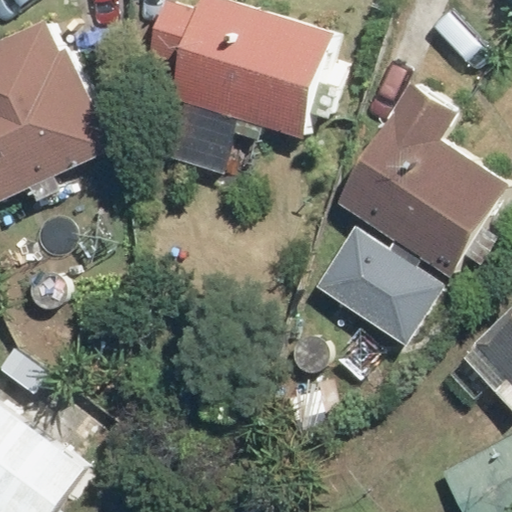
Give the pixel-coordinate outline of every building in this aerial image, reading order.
[(194,58),(184,93),(318,133),(324,112),(342,52),(349,27),(255,0),(212,0),(211,5),(194,0),(175,0),(162,48),(194,58)] [(0,204),(126,144),(79,45),(73,48),(58,16),(0,43),(0,204)] [(428,79),(349,199),(462,274),(477,251),(495,263),(511,237),(511,171),(455,134),(473,108),(428,79)] [(67,270),(57,268),(48,271),(41,278),(39,288),(42,297),(50,304),(59,306),(69,303),(75,296),(77,286),(74,277),(67,270)] [(511,393),(511,313),(487,338),(510,362),(496,376),(511,393)] [(330,334),(321,332),(311,335),(305,343),(303,352),(306,362),(313,368),(323,370),(332,367),(339,360),(341,350),(338,341),(330,334)] [(0,507),(6,511),(56,511),(62,504),(72,511),(84,511),(112,476),(0,393),(0,507)] [(230,412),(220,410),(211,413),(204,421),(202,430),(205,440),(213,446),(222,448),(232,445),(238,438),(240,428),(237,419),(230,412)] [(511,511),(511,435),(451,473),(474,511),(511,511)]
